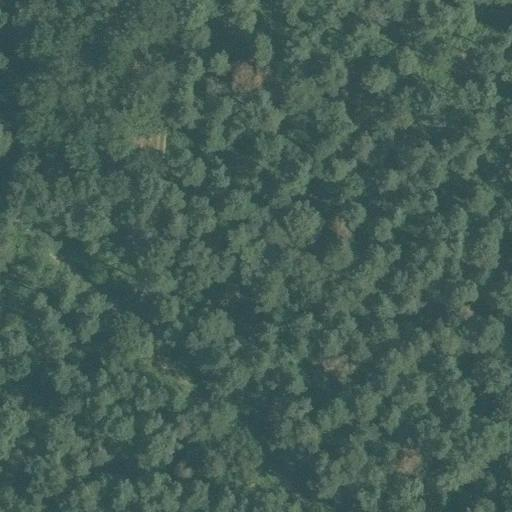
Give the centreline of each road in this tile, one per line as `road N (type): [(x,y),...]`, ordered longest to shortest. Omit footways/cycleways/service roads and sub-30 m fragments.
road 1 (unknown): [(0,155),(361,511)]
road 2 (track): [(174,0),(145,250),(105,301)]
road 3 (track): [(320,511),(105,301)]
road 4 (track): [(105,301),(0,193)]
